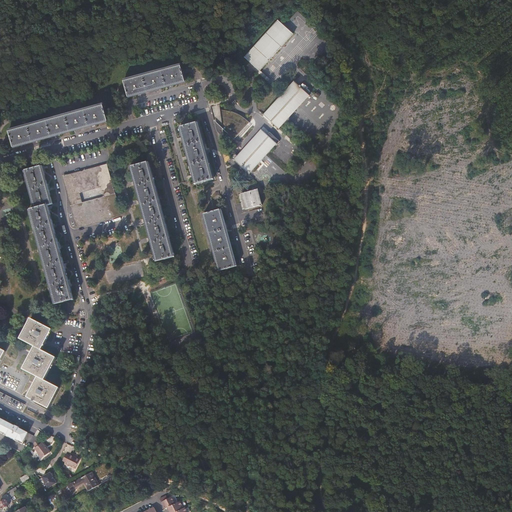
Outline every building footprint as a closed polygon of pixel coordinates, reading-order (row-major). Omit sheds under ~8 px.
[(278,20),(245,56),(261,70),(294,34),(278,20)] [(180,64),(124,79),(128,95),(185,80),(180,64)] [(299,85),(294,80),(294,81),(264,113),(263,113),(263,114),(279,129),(280,128),(279,128),(310,95),(310,96),(311,95),(301,86),(302,85),(301,84),(299,85)] [(48,136),(48,137),(49,140),(52,139),(52,137),(51,135),(108,119),(103,103),(9,129),(13,145),(48,136)] [(220,104),(211,107),(218,132),(232,145),(236,141),(235,139),(250,122),(247,119),(240,115),(233,112),(226,110),(221,110),(220,104)] [(212,180),(197,123),(181,127),(196,184),(212,180)] [(277,144),(268,135),(262,129),(235,159),(234,159),(233,159),(250,175),(250,174),(250,173),(276,144),(277,144)] [(271,132),(268,135),(277,144),(280,140),(271,132)] [(132,167),(158,262),(174,257),(148,162),(132,167)] [(22,165),(23,169),(34,209),(29,210),(55,305),(71,300),(45,206),(50,204),(40,167),(29,169),(29,168),(27,163),(22,165)] [(70,189),(108,179),(104,166),(66,177),(70,189)] [(76,211),(114,200),(108,179),(70,189),(76,211)] [(258,189),(241,193),(241,194),(242,194),(246,208),(245,208),(245,209),(260,205),(260,206),(262,206),(262,205),(263,205),(263,204),(262,204),(258,190),(259,190),(258,189)] [(118,214),(114,200),(76,211),(80,225),(118,214)] [(220,271),(236,266),(220,210),(204,214),(220,271)] [(108,245),(110,261),(121,259),(118,244),(108,245)] [(56,329),(34,317),(24,338),(38,346),(27,368),(41,376),(31,396),(53,407),(63,387),(49,379),(60,357),(46,349),(56,329)] [(0,367),(8,351),(0,346),(0,367)] [(39,439),(40,438),(19,428),(20,426),(16,425),(16,426),(0,417),(0,432),(22,444),(25,439),(34,443),(39,439)] [(42,443),(39,439),(34,443),(33,444),(36,447),(35,448),(42,458),(50,453),(43,442),(42,443)] [(66,454),(63,460),(66,462),(65,464),(76,469),(80,460),(74,457),(74,456),(70,454),(69,456),(66,454)] [(42,477),(48,488),(56,483),(50,472),(42,477)] [(92,472),(67,486),(71,492),(84,484),(88,491),(99,485),(92,472)] [(19,485),(7,493),(10,498),(16,494),(14,491),(17,489),(17,488),(20,487),(19,485)] [(165,509),(168,508),(175,504),(172,497),(168,499),(166,496),(160,499),(165,509)] [(6,499),(0,503),(0,507),(1,509),(9,505),(6,499)] [(168,508),(169,511),(175,511),(184,508),(180,501),(175,504),(168,508)]
